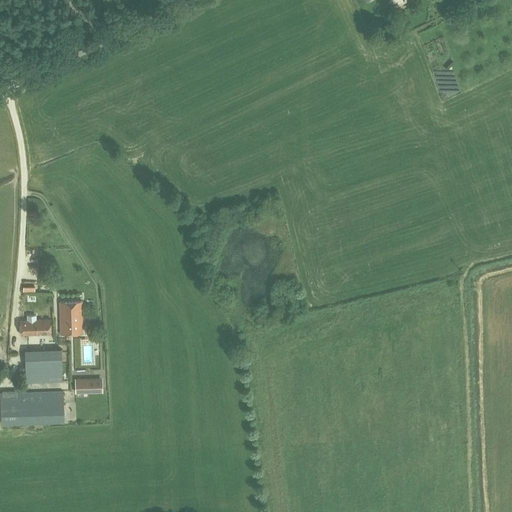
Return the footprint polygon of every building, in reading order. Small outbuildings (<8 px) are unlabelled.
[(24,280),(25,289),(37,288),(37,280),(24,280)] [(60,302),(61,333),(83,332),(82,301),(60,302)] [(36,333),(36,334),(51,333),(50,319),(36,319),(36,320),(20,321),(21,334),(36,333)] [(25,349),(26,382),(63,381),(62,348),(25,349)] [(102,392),(102,378),(75,378),(75,392),(102,392)] [(0,423),(1,424),(65,422),(63,390),(0,391),(0,423)]
